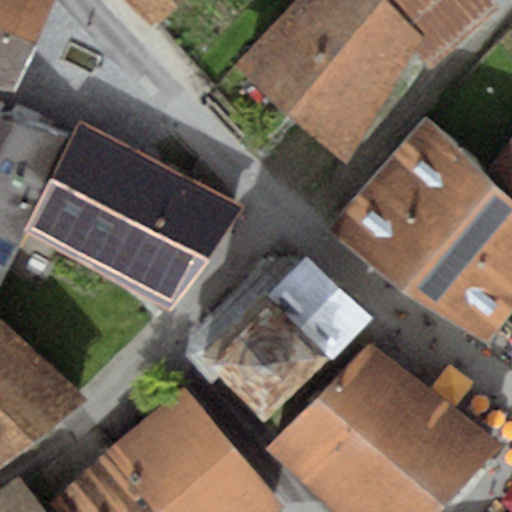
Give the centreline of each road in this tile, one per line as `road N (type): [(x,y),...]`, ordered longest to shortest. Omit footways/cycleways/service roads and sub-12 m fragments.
road 1 (residential): [(149,65),(300,223),(511,393)]
road 2 (residential): [(0,99),(102,88),(149,65)]
